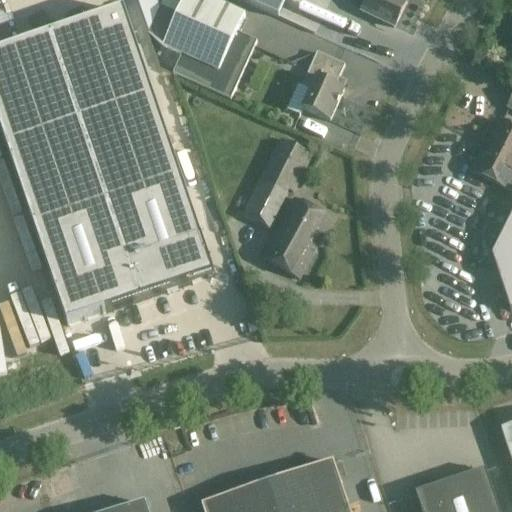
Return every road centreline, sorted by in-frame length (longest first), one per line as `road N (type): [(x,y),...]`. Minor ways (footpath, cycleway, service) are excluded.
road 1 (unclassified): [(0,457),(250,376),(398,375)]
road 2 (unclassified): [(398,375),(384,204),(388,161),(469,0)]
